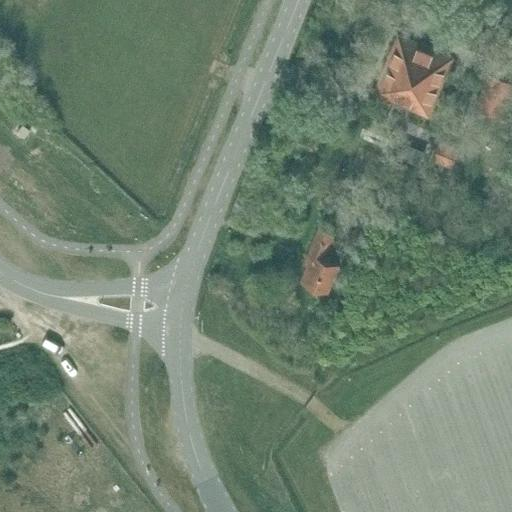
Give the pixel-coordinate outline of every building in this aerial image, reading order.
[(449,47),(498,67),(507,46),(458,26),(449,47)] [(399,34),(375,92),(428,114),(452,56),(399,34)] [(490,71),(475,106),(502,117),(511,94),(511,77),(511,80),(490,71)] [(23,124),(17,131),(25,138),(31,130),(23,124)] [(363,125),(359,134),(386,145),(390,136),(363,125)] [(441,138),(432,159),(453,168),(461,147),(441,138)] [(361,144),(353,164),(375,174),(384,154),(361,144)] [(415,153),(412,160),(420,164),(424,156),(415,153)] [(310,264),(303,280),(327,290),(339,262),(326,256),(336,231),(320,224),(304,262),(310,264)]
